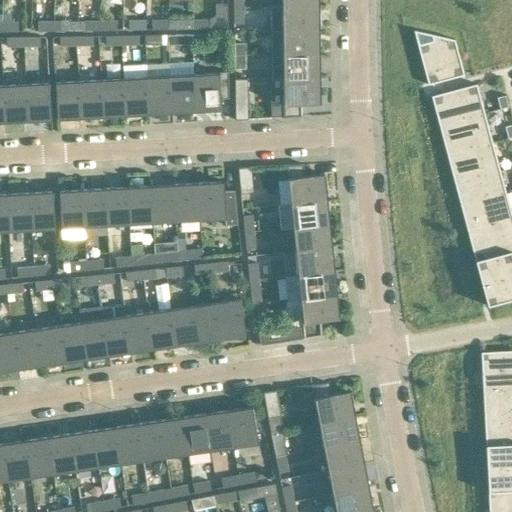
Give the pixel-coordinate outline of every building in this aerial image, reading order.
[(228,28),(228,4),(216,4),(216,15),(209,19),(193,20),(193,29),(209,29),(228,28)] [(319,6),(282,6),(272,7),(272,31),(282,30),(319,30),(319,6)] [(243,24),(243,7),(234,7),(234,24),(243,24)] [(129,30),(145,30),(145,20),(129,21),(129,30)] [(152,29),(169,29),(168,20),(152,20),(152,29)] [(193,20),(168,20),(169,29),(193,29),(193,20)] [(71,21),(54,22),(54,31),(71,31),(71,21)] [(100,21),(95,21),(84,21),(84,30),(100,30),(100,21)] [(100,21),(100,30),(117,30),(117,21),(100,21)] [(18,22),(1,22),(1,32),(18,31),(18,22)] [(38,22),(38,31),(54,31),(54,22),(38,22)] [(319,30),(282,30),(272,31),(272,55),(319,54),(319,30)] [(416,31),(414,30),(428,84),(464,75),(455,39),(431,34),(433,42),(420,45),(416,31)] [(208,34),(192,35),(192,44),(209,43),(208,34)] [(139,35),(122,36),(123,45),(139,44),(139,35)] [(192,35),(168,35),(169,44),(192,44),(192,35)] [(76,36),(60,37),(60,46),(77,45),(76,36)] [(93,36),(76,36),(77,45),(93,45),(93,36)] [(123,45),(122,36),(106,36),(106,45),(123,45)] [(23,37),(7,37),(7,46),(24,46),(23,37)] [(40,37),(23,37),(24,46),(40,46),(40,37)] [(246,43),(234,43),(235,55),(244,55),(245,55),(247,55),(246,43)] [(273,79),(283,78),(320,78),(319,54),(272,55),(273,79)] [(244,55),(235,55),(235,69),(246,69),(245,55),(244,55)] [(193,61),(169,63),(172,112),(196,110),(194,74),(193,61)] [(169,63),(146,64),(147,76),(149,113),(172,112),(169,63)] [(146,64),(123,65),(124,78),(126,114),(149,113),(147,76),(146,64)] [(220,72),(194,74),(196,110),(222,109),(221,99),(229,98),(228,72),(220,72)] [(124,78),(101,79),(103,116),(126,114),(124,78)] [(273,79),(270,79),(271,118),(301,116),(301,104),(320,104),(320,78),(283,78),(273,79)] [(101,79),(78,80),(80,117),(103,116),(101,79)] [(235,120),(248,119),(247,79),(235,79),(234,79),(235,120)] [(78,80),(55,82),(57,119),(80,117),(78,80)] [(49,82),(26,84),(28,120),(51,119),(49,82)] [(6,122),(28,120),(26,84),(3,85),(6,122)] [(431,96),(439,126),(485,114),(477,84),(431,96)] [(497,98),(500,109),(508,107),(505,95),(497,98)] [(439,126),(447,155),(492,143),(485,114),(439,126)] [(492,143),(447,155),(455,184),(500,172),(492,143)] [(284,165),(284,166),(286,165),(290,204),(327,200),(324,174),(305,176),(304,164),(284,165)] [(238,168),(241,193),(254,192),(251,167),(238,168)] [(455,184),(460,203),(505,191),(500,172),(455,184)] [(223,181),(197,182),(200,219),(225,217),(225,225),(238,225),(234,190),(224,191),(223,181)] [(176,220),(200,219),(197,182),(173,184),(176,220)] [(173,184),(151,185),(153,222),(176,220),(173,184)] [(151,185),(128,186),(130,223),(153,222),(151,185)] [(107,224),(130,223),(128,186),(105,188),(107,224)] [(105,188),(95,188),(82,189),(84,226),(95,225),(107,224),(105,188)] [(61,227),(84,226),(82,189),(59,190),(61,227)] [(30,192),(32,229),(55,227),(53,191),(30,192)] [(460,203),(468,232),(511,220),(511,216),(505,191),(460,203)] [(30,192),(7,193),(9,230),(32,229),(30,192)] [(7,193),(0,193),(0,230),(9,230),(7,193)] [(327,200),(290,204),(278,205),(280,228),(293,228),(329,224),(327,200)] [(243,216),(245,232),(254,231),(252,215),(243,216)] [(511,252),(511,251),(511,220),(468,232),(476,261),(511,251),(511,252)] [(332,248),(329,224),(293,228),(295,251),(332,248)] [(256,248),(254,231),(245,232),(247,249),(256,248)] [(334,271),(332,248),(295,251),(297,275),(334,271)] [(202,249),(185,251),(186,260),(203,258),(202,249)] [(162,262),(178,261),(177,251),(161,253),(162,262)] [(511,251),(476,261),(482,283),(511,275),(511,254),(511,252),(511,251)] [(148,254),(132,256),(133,265),(149,264),(148,254)] [(115,258),(116,267),(133,265),(132,256),(115,258)] [(103,259),(95,260),(86,261),(87,270),(104,268),(103,259)] [(87,270),(86,261),(70,263),(71,272),(87,270)] [(227,262),(211,263),(212,272),(228,271),(227,262)] [(195,274),(212,272),(211,263),(194,265),(195,274)] [(259,279),(257,263),(248,264),(250,280),(259,279)] [(50,265),(33,266),(34,275),(51,274),(50,265)] [(17,268),(18,277),(34,275),(33,266),(17,268)] [(182,266),(165,268),(166,277),(183,275),(182,266)] [(158,269),(142,270),(143,280),(159,278),(158,269)] [(126,281),(143,280),(142,270),(126,272),(126,281)] [(285,279),(277,279),(279,300),(287,299),(287,300),(300,299),(337,295),(334,271),(298,275),(285,277),(285,279)] [(113,273),(97,275),(98,284),(114,283),(113,273)] [(97,275),(95,275),(80,277),(81,286),(95,284),(98,284),(97,275)] [(511,275),(482,283),(487,305),(488,305),(488,306),(511,299),(511,275)] [(68,278),(51,280),(52,289),(69,287),(68,278)] [(250,280),(252,304),(261,303),(259,279),(250,280)] [(36,291),(52,289),(51,280),(35,281),(36,291)] [(23,283),(6,284),(7,294),(24,292),(23,283)] [(337,295),(300,299),(303,326),(304,338),(321,335),(320,321),(339,319),(337,295)] [(240,298),(216,302),(221,338),(246,334),(240,298)] [(199,341),(221,338),(216,302),(193,305),(199,341)] [(261,303),(252,304),(253,317),(266,315),(265,303),(261,303)] [(193,305),(171,308),(176,344),(199,341),(193,305)] [(154,348),(176,344),(171,308),(148,312),(154,348)] [(148,312),(126,315),(131,351),(154,348),(148,312)] [(108,355),(131,351),(126,315),(103,318),(108,355)] [(95,356),(108,355),(103,318),(81,322),(86,358),(95,356)] [(81,322),(58,325),(63,361),(86,358),(81,322)] [(288,322),(258,327),(261,344),(302,338),(301,327),(290,328),(289,322),(288,322)] [(41,365),(63,361),(58,325),(35,328),(41,365)] [(18,368),(41,365),(35,328),(13,332),(18,368)] [(0,370),(18,368),(13,332),(0,333),(0,370)] [(511,350),(481,352),(482,372),(511,370),(511,350)] [(511,370),(482,372),(483,393),(511,391),(511,370)] [(331,394),(328,383),(309,385),(309,386),(311,385),(318,423),(355,416),(350,391),(331,394)] [(283,430),(276,390),(263,392),(271,433),(283,430)] [(511,391),(483,393),(484,413),(511,411),(511,391)] [(252,406),(228,410),(233,446),(258,442),(252,406)] [(228,410),(205,413),(211,449),(233,446),(228,410)] [(511,411),(484,413),(485,434),(511,432),(511,411)] [(205,413),(183,416),(188,453),(211,449),(205,413)] [(165,456),(188,453),(183,416),(160,420),(165,456)] [(359,440),(355,416),(318,423),(323,447),(359,440)] [(160,420),(138,423),(143,459),(165,456),(160,420)] [(120,463),(143,459),(138,423),(115,426),(120,463)] [(93,430),(95,448),(98,466),(120,463),(115,426),(95,429),(93,430)] [(98,466),(95,448),(93,430),(70,433),(75,469),(95,466),(98,466)] [(283,430),(271,433),(276,457),(285,455),(288,454),(283,430)] [(511,432),(485,434),(487,468),(511,466),(511,432)] [(70,433),(47,436),(53,473),(75,469),(70,433)] [(47,436),(25,440),(30,476),(53,473),(47,436)] [(25,440),(2,443),(8,479),(30,476),(25,440)] [(323,447),(328,470),(364,463),(359,440),(323,447)] [(288,471),(285,455),(276,457),(279,473),(288,471)] [(369,487),(364,463),(328,470),(332,494),(369,487)] [(511,488),(511,466),(487,468),(488,490),(511,488)] [(259,469),(254,470),(254,472),(256,481),(266,479),(265,473),(259,469)] [(254,472),(238,475),(239,484),(256,481),(254,472)] [(223,487),(239,484),(238,475),(221,478),(223,487)] [(194,493),(211,490),(209,481),(193,484),(194,493)] [(172,497),(189,494),(187,485),(171,488),(172,497)] [(282,487),(285,503),(294,502),(291,485),(282,487)] [(365,511),(373,510),(369,487),(332,494),(335,511),(365,511)] [(254,488),(237,491),(239,500),(255,496),(254,488)] [(511,488),(488,490),(489,511),(511,509),(511,488)] [(164,489),(148,493),(149,502),(166,498),(164,489)] [(237,491),(214,495),(215,504),(239,500),(237,491)] [(133,505),(149,502),(148,493),(131,496),(133,505)] [(214,495),(191,500),(194,510),(216,506),(215,504),(214,495)] [(119,498),(103,501),(104,510),(121,507),(119,498)] [(86,504),(87,511),(95,511),(104,510),(103,501),(95,503),(86,504)] [(185,501),(169,504),(170,511),(174,511),(187,510),(185,501)] [(296,511),(294,502),(285,503),(286,511),(296,511)]
